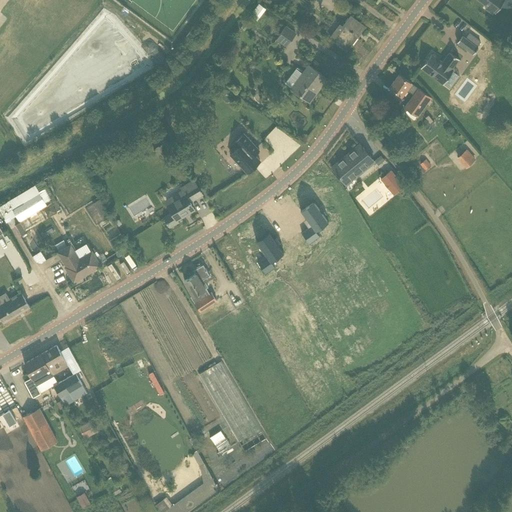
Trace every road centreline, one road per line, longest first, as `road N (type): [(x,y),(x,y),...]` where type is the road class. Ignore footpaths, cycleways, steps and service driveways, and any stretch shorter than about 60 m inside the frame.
road 1 (unclassified): [(0,364),(266,198),(308,162),(344,113)]
road 2 (track): [(278,511),(506,344),(511,352)]
road 3 (unclassified): [(506,344),(450,239),(344,113)]
road 4 (unclassified): [(344,113),(425,0)]
